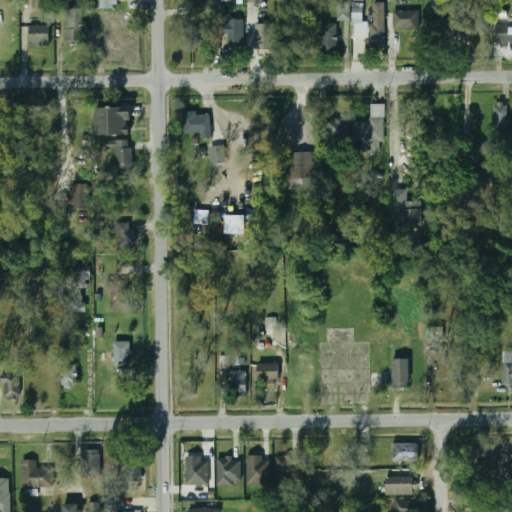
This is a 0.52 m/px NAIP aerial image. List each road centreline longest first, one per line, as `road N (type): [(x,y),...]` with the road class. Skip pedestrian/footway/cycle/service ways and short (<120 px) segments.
road 1 (residential): [(165,511),(155,0)]
road 2 (tertiary): [(511,420),(0,427)]
road 3 (residential): [(511,77),(0,83)]
